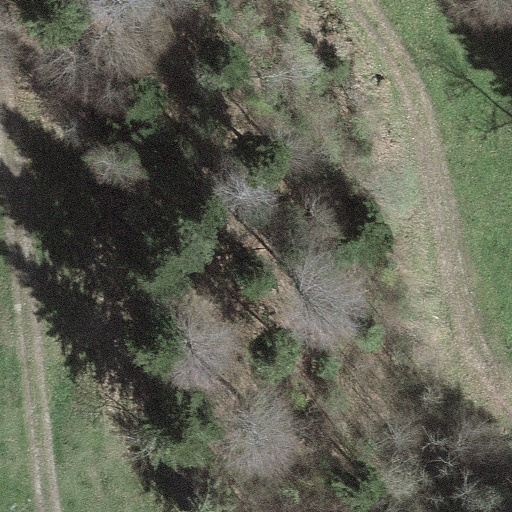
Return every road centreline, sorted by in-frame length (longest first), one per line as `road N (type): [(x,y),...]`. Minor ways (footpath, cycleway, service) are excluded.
road 1 (track): [(0,35),(51,511)]
road 2 (track): [(511,404),(469,328),(415,92),(358,0)]
